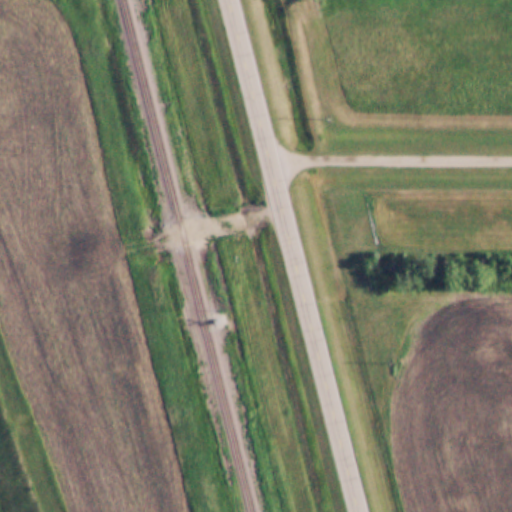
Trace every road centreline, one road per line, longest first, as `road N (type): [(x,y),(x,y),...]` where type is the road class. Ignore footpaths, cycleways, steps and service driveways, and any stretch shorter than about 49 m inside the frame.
road 1 (tertiary): [(357,511),(227,0)]
road 2 (track): [(277,207),(123,250),(52,253)]
